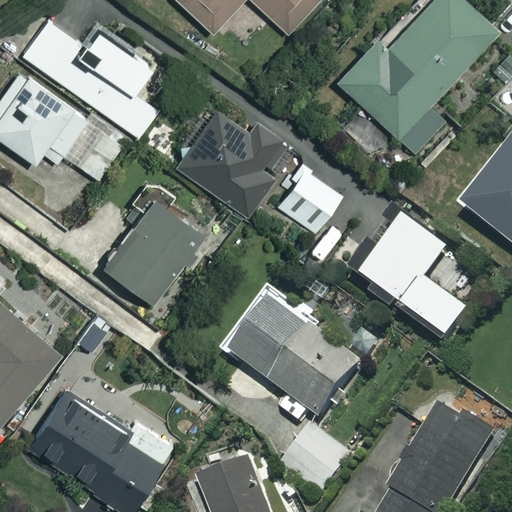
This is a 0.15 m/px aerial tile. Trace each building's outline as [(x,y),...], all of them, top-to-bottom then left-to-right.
[(317,0),(178,0),(212,31),(240,0),(252,0),(287,32),(317,0)] [(498,27),(468,0),(428,0),(386,47),(373,36),(335,78),(414,149),(444,116),(429,103),(498,27)] [(23,61),(0,92),(0,134),(40,163),(48,152),(62,163),(68,155),(104,182),(159,105),(135,89),(153,64),(96,23),(83,42),(46,16),(17,57),(23,61)] [(249,128),(215,105),(175,163),(246,212),(295,140),(259,114),(249,128)] [(511,144),(465,204),(511,241),(511,144)] [(342,192),(302,165),(276,204),(316,231),(342,192)] [(209,233),(154,194),(104,262),(151,297),(181,256),(188,262),(209,233)] [(449,259),(407,229),(364,289),(449,349),(469,321),(427,291),(449,259)] [(0,298),(0,417),(59,354),(0,298)] [(308,325),(273,299),(234,352),(322,418),(364,361),(311,321),(308,325)] [(131,431),(66,384),(30,436),(53,453),(49,459),(123,511),(125,511),(172,447),(137,423),(131,431)] [(445,511),(493,434),(445,404),(378,511),(437,511),(439,509),(442,511),(445,511)] [(349,451),(311,425),(285,465),(323,490),(349,451)] [(269,511),(247,457),(199,477),(213,511),(269,511)]
